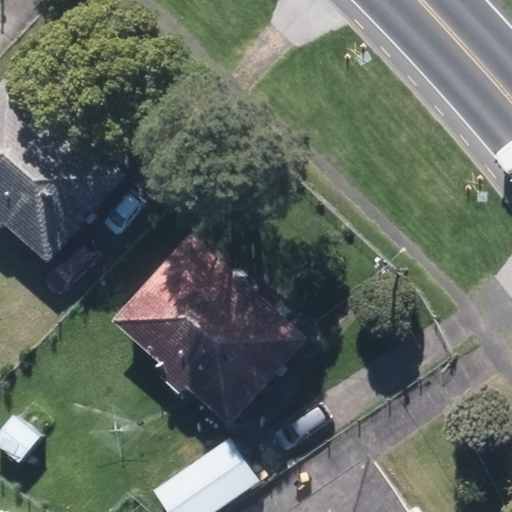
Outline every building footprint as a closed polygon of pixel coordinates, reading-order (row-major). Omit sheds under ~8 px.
[(11,223),(54,262),(133,176),(17,72),(0,91),(0,229),(2,232),(11,223)] [(193,386),(236,425),(315,339),(199,235),(121,321),(175,369),(167,378),(184,395),(193,386)] [(0,436),(0,443),(25,463),(44,437),(17,416),(0,436)] [(242,434),(167,486),(184,511),(227,511),(273,480),(242,434)] [(295,511),(413,511),(375,457),(295,511)] [(5,511),(42,511),(18,494),(5,511)]
